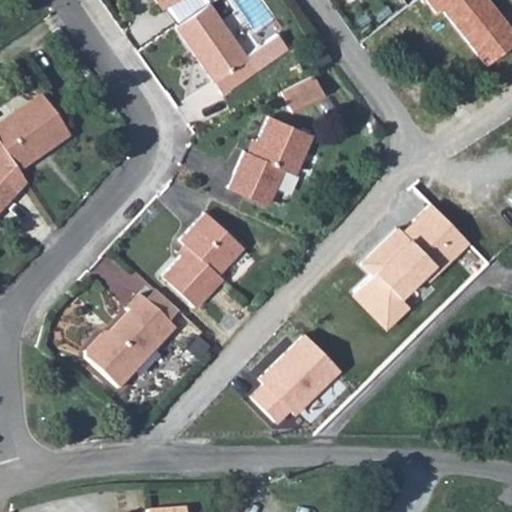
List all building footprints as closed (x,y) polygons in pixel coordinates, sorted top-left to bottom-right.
[(173,0),(154,0),(161,9),(173,0)] [(511,32),(487,0),(425,0),(435,12),(440,8),(482,63),(511,41),(511,32)] [(220,94),(286,48),(275,33),(243,55),(206,2),(173,26),(220,94)] [(318,44),(306,53),(317,69),(330,60),(318,44)] [(289,112),(323,94),(312,72),(278,90),(289,112)] [(0,123),(0,149),(16,173),(67,136),(39,96),(0,123)] [(250,154),(242,150),(226,187),(265,205),(281,168),(293,173),(309,134),(267,115),(250,154)] [(0,209),(14,195),(0,182),(0,209)] [(400,223),(360,260),(373,273),(354,292),(388,327),(412,302),(405,295),(425,275),(430,279),(472,238),(432,198),(405,227),(400,223)] [(177,239),(186,248),(160,276),(193,306),(220,277),(215,274),(240,247),(203,212),(177,239)] [(218,271),(228,283),(251,263),(241,251),(218,271)] [(107,334),(101,334),(84,352),(84,359),(117,389),(172,329),(136,295),(124,309),(127,312),(107,334)] [(305,326),(259,370),(265,378),(250,392),(277,418),(290,406),(297,412),(346,369),(305,326)]
